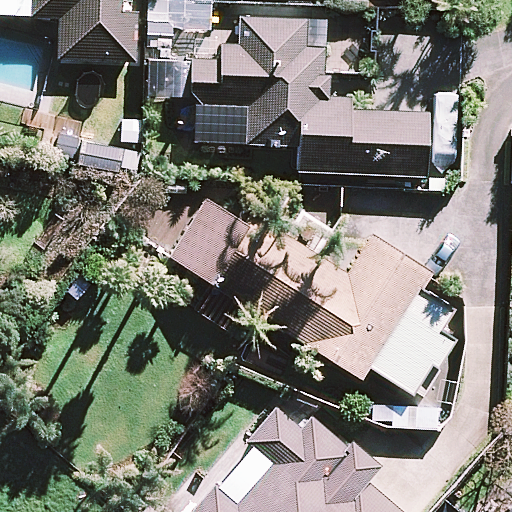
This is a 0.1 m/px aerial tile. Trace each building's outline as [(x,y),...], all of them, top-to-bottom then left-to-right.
[(35,0),(35,26),(64,27),(63,68),(141,70),(142,21),(126,20),(126,0),(35,0)] [(413,0),(423,8),(430,0),(413,0)] [(303,180),(433,186),(436,121),(358,117),(359,105),(333,104),(334,82),(328,82),(329,56),(310,55),(311,26),(244,23),(243,53),(224,52),(224,66),(198,65),(197,103),(209,113),(252,115),(251,152),(304,155),(303,180)] [(134,153),(81,146),(78,173),(130,180),(134,153)] [(424,298),(436,279),(377,243),(352,283),(261,226),(218,297),(367,389),(375,376),(416,402),(435,373),(441,377),(459,349),(444,340),(457,318),(424,298)] [(399,511),(373,489),(386,473),(357,448),(351,454),(317,424),(305,437),(282,416),(251,451),(276,472),(242,511),(220,492),(202,511),(399,511)]
